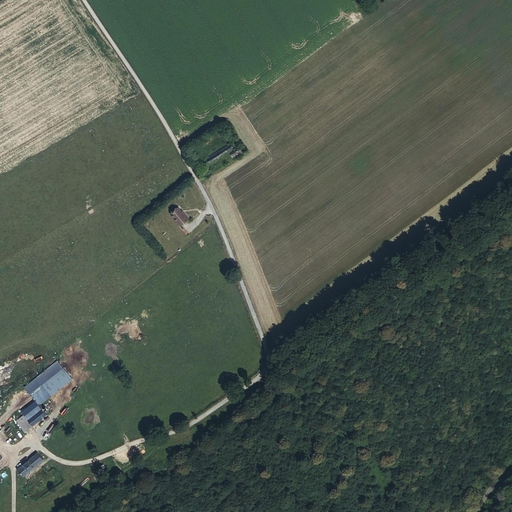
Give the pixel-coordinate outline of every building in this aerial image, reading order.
[(229,144),(200,162),(203,167),(232,149),(229,144)] [(234,158),(242,153),(238,146),(234,149),(236,152),(232,155),(234,158)] [(178,207),(171,213),(181,225),(189,218),(185,213),(184,214),(178,207)] [(58,360),(37,377),(52,394),(72,377),(58,360)] [(39,401),(27,409),(29,412),(32,418),(44,409),(39,401)] [(20,417),(28,429),(48,415),(44,409),(32,418),(29,412),(20,417)] [(17,468),(23,475),(43,460),(38,453),(17,468)]
